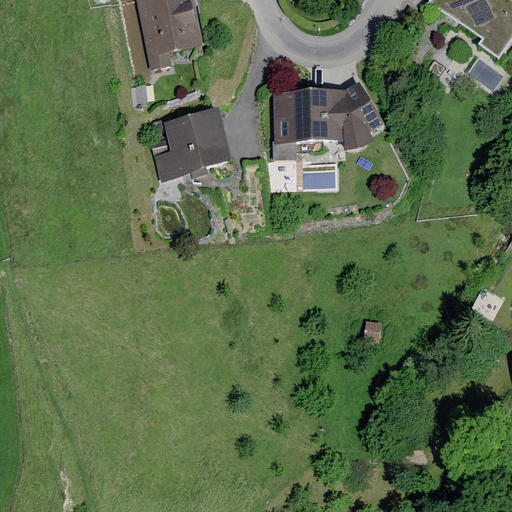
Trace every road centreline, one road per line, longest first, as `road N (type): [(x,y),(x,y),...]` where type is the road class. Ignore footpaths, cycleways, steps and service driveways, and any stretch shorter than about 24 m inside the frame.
road 1 (track): [(511,478),(479,453),(321,467),(254,511)]
road 2 (track): [(87,511),(75,450),(9,273)]
road 3 (residential): [(262,0),(288,40),(312,56),(343,58),(371,36),(392,0)]
